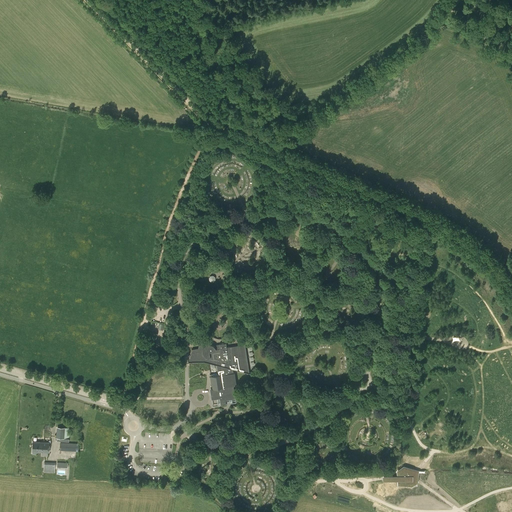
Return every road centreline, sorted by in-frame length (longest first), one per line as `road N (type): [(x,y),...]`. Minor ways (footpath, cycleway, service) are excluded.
road 1 (unclassified): [(511,285),(445,226),(209,125),(87,0)]
road 2 (track): [(113,405),(166,226),(209,125)]
road 3 (track): [(273,151),(443,25)]
